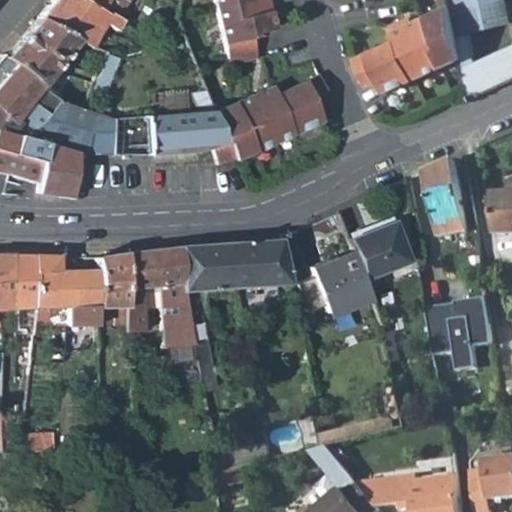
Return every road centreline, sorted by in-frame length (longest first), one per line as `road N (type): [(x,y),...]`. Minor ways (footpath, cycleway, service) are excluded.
road 1 (tertiary): [(371,163),(273,209),(222,223),(0,221)]
road 2 (residential): [(314,0),(371,163)]
road 3 (tertiary): [(511,104),(371,163)]
